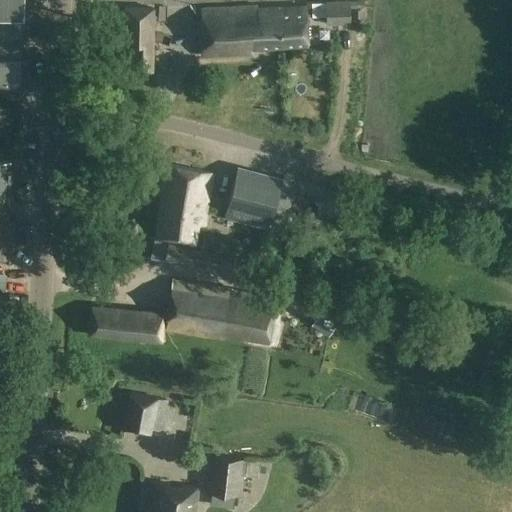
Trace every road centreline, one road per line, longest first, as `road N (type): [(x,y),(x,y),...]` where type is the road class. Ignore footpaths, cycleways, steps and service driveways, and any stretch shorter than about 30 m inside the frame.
road 1 (unclassified): [(511,210),(180,125),(53,118)]
road 2 (tertiary): [(28,511),(53,118)]
